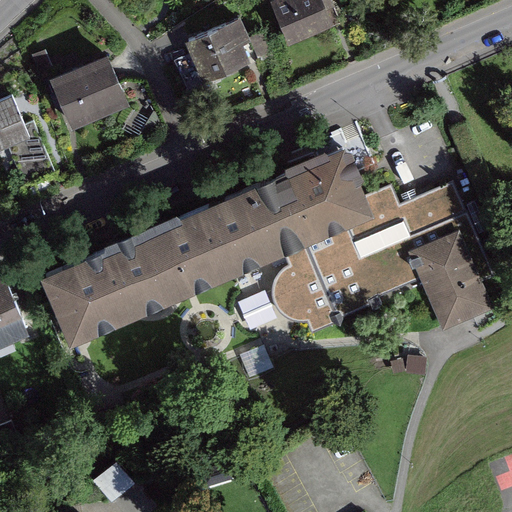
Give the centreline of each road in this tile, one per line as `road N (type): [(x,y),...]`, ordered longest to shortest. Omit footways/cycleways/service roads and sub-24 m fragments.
road 1 (residential): [(511,15),(190,157)]
road 2 (residential): [(190,157),(0,242)]
road 3 (unclassified): [(101,0),(139,38),(190,157)]
